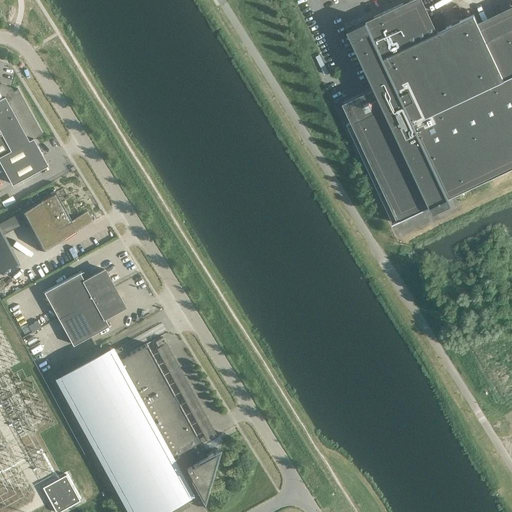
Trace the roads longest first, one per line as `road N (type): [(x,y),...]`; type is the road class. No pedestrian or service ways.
road 1 (unclassified): [(300,491),(30,52),(16,37),(0,36)]
road 2 (unclassified): [(511,468),(219,0)]
